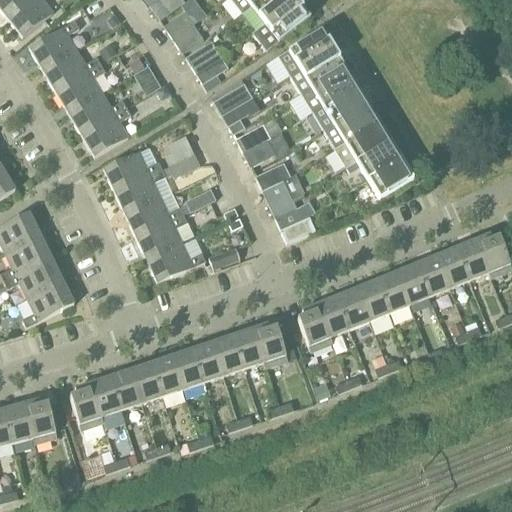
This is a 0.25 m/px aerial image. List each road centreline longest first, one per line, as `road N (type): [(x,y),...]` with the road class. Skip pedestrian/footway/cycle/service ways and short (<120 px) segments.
road 1 (residential): [(136,335),(511,188)]
road 2 (residential): [(136,335),(88,217),(0,62)]
road 3 (residential): [(0,377),(136,335)]
